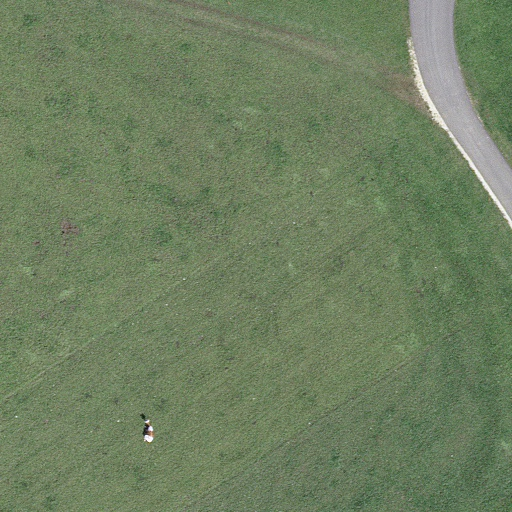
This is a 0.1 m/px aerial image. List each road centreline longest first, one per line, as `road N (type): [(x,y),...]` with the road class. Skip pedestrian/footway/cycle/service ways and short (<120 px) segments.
road 1 (track): [(105,0),(369,67),(456,110)]
road 2 (track): [(511,197),(456,110),(429,49),(429,0)]
